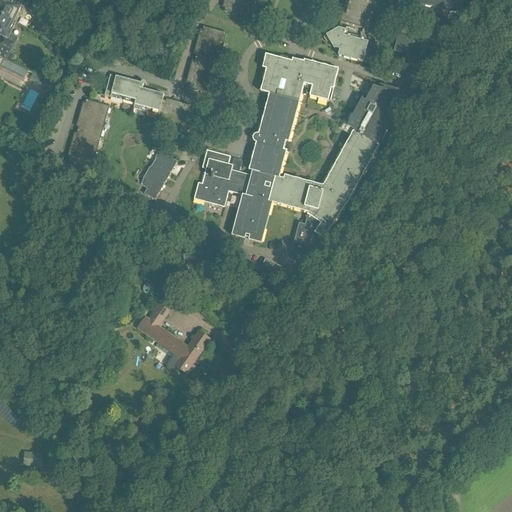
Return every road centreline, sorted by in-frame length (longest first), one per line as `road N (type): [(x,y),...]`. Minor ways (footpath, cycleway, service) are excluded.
road 1 (track): [(340,430),(337,368),(321,313),(511,2)]
road 2 (track): [(511,184),(456,246),(288,511)]
road 3 (unknown): [(288,35),(334,63),(414,83)]
